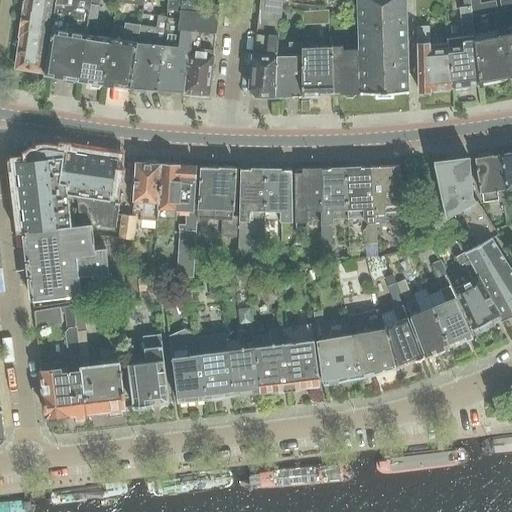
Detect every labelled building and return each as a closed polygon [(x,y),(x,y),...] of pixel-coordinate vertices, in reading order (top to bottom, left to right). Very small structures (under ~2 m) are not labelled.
[(26,0),(26,4),(25,4),(20,36),(21,36),(16,68),(33,71),(37,71),(42,72),(52,0),(26,0)] [(55,0),(45,75),(65,78),(78,80),(86,34),(88,22),(97,24),(100,5),(91,4),(91,0),(55,0)] [(177,29),(180,30),(191,31),(201,32),(216,34),(216,30),(215,30),(217,17),(218,17),(218,14),(219,6),(170,0),(167,0),(166,17),(167,18),(179,19),(177,29)] [(282,9),(283,1),(274,0),(260,0),(259,11),(258,13),(281,15),(282,9)] [(408,92),(409,92),(405,0),(355,0),(357,45),(358,45),(359,83),(359,93),(360,93),(362,93),(375,93),(375,99),(393,98),(393,92),(406,92),(408,92)] [(499,0),(501,12),(511,9),(511,8),(510,0),(499,0)] [(490,14),(498,12),(495,1),(487,2),(490,14)] [(482,16),(490,14),(487,2),(480,3),(482,16)] [(470,5),(470,7),(472,17),(482,16),(480,3),(470,4),(470,5)] [(463,8),(459,8),(461,23),(472,22),(472,18),(470,7),(463,8)] [(328,23),(328,11),(303,12),(302,24),(328,23)] [(281,15),(258,13),(258,14),(259,14),(258,23),(257,23),(257,24),(280,27),(281,15)] [(140,25),(130,88),(135,88),(134,91),(145,92),(146,89),(157,90),(165,34),(167,18),(166,17),(157,16),(156,27),(140,25)] [(125,26),(113,25),(111,37),(105,85),(113,86),(113,85),(130,88),(140,25),(125,22),(125,26)] [(480,84),(479,75),(474,39),(472,22),(461,23),(462,37),(447,39),(447,44),(451,78),(452,87),(454,87),(455,91),(469,89),(469,85),(471,85),(471,83),(476,82),(477,84),(480,84)] [(280,27),(257,24),(257,25),(258,25),(257,34),(256,34),(256,35),(279,37),(279,36),(278,35),(279,27),(280,27)] [(452,87),(451,78),(447,44),(430,45),(430,42),(428,42),(428,40),(429,40),(429,26),(416,26),(418,81),(419,91),(431,90),(430,89),(433,89),(433,93),(450,91),(449,87),(452,87)] [(157,90),(161,94),(161,95),(169,96),(169,95),(174,91),(184,92),(191,31),(180,30),(179,36),(165,34),(157,90)] [(184,92),(186,92),(190,92),(190,93),(193,93),(193,97),(206,98),(206,94),(209,95),(211,74),(214,49),(200,47),(201,32),(191,31),(184,92)] [(214,49),(216,34),(201,32),(200,47),(214,49)] [(511,71),(511,32),(474,39),(479,75),(480,84),(480,85),(482,85),(482,84),(498,81),(498,77),(498,76),(505,75),(505,76),(508,75),(507,72),(511,71)] [(86,34),(78,80),(89,82),(91,87),(99,88),(102,84),(104,84),(105,85),(111,37),(86,34)] [(274,95),(274,96),(275,96),(277,55),(278,48),(279,37),(256,35),(255,45),(255,46),(254,56),(253,57),(254,57),(253,67),(252,66),(252,73),(250,96),(254,96),(254,95),(265,95),(265,96),(268,96),(268,95),(274,95)] [(299,96),(300,96),(300,95),(301,96),(301,95),(301,85),(301,47),(301,43),(289,42),(288,48),(278,48),(277,55),(275,96),(278,95),(280,98),(286,98),(289,95),(292,95),(292,96),(294,96),(294,95),(299,95),(299,96)] [(358,94),(358,84),(357,45),(342,45),(330,46),(331,82),(332,92),(340,92),(340,94),(342,94),(346,97),(352,97),(356,94),(358,94)] [(320,92),(328,92),(327,46),(301,47),(301,85),(301,95),(302,95),(302,96),(320,95),(320,92)] [(115,158),(71,152),(45,148),(29,151),(27,153),(28,161),(15,163),(24,232),(34,231),(72,226),(69,195),(109,201),(115,158)] [(511,152),(501,154),(502,164),(507,191),(511,190),(511,152)] [(509,200),(508,196),(507,191),(502,164),(501,154),(499,154),(500,155),(493,156),(493,155),(490,156),(488,153),(479,154),(478,157),(474,158),(474,159),(475,159),(476,169),(480,193),(482,193),(484,202),(497,200),(498,202),(502,201),(509,200)] [(467,237),(473,247),(492,237),(498,234),(477,199),(476,200),(473,196),(469,159),(463,160),(456,161),(447,161),(447,162),(440,163),(440,162),(434,163),(434,164),(446,218),(459,210),(472,234),(467,237)] [(140,214),(140,219),(157,220),(159,175),(160,165),(157,164),(155,162),(149,162),(146,164),(136,163),(135,173),(132,213),(140,214)] [(186,229),(179,229),(175,286),(194,283),(196,234),(197,218),(198,196),(195,196),(196,167),(185,166),(184,168),(180,168),(180,166),(175,166),(173,163),(167,163),(165,165),(161,165),(160,175),(157,220),(176,222),(176,221),(177,221),(177,211),(187,212),(186,229)] [(385,213),(404,212),(400,176),(400,166),(382,167),(382,166),(371,167),(371,168),(375,224),(386,224),(385,213)] [(198,196),(197,218),(221,220),(220,238),(238,238),(239,218),(232,217),(233,211),(234,211),(236,178),(236,168),(218,167),(218,168),(200,167),(200,177),(198,196)] [(375,224),(371,168),(364,168),(364,167),(346,168),(348,218),(351,218),(362,218),(367,223),(364,230),(365,245),(376,244),(375,224)] [(247,168),(247,169),(242,169),(242,168),(240,168),(240,178),(239,218),(238,238),(238,246),(238,264),(257,264),(259,244),(264,244),(265,221),(266,169),(249,169),(249,168),(247,168)] [(329,224),(334,218),(348,218),(346,168),(328,169),(328,170),(321,170),(320,222),(321,247),(332,246),(332,231),(331,231),(329,224)] [(291,179),(291,173),(291,169),(290,169),(290,170),(284,170),(284,169),(283,169),(283,170),(266,169),(265,221),(279,221),(279,222),(281,222),(281,243),(291,243),(291,258),(290,270),(294,269),(293,229),(292,229),(291,179)] [(295,173),(295,183),(295,222),(320,222),(321,170),(321,169),(303,169),(295,169),(295,173)] [(118,204),(109,202),(109,201),(69,195),(72,226),(92,225),(101,224),(101,226),(114,228),(118,204)] [(511,217),(509,200),(502,201),(506,225),(511,222),(511,217)] [(119,233),(118,239),(134,241),(136,227),(137,217),(121,215),(119,233)] [(33,300),(33,301),(33,300),(42,299),(81,295),(79,276),(84,276),(85,286),(98,284),(97,277),(109,275),(106,248),(95,249),(92,225),(72,226),(34,231),(24,232),(28,264),(29,264),(29,262),(32,261),(33,265),(34,271),(33,271),(34,275),(31,275),(30,273),(29,273),(32,300),(33,300)] [(307,243),(306,229),(293,229),(294,269),(298,269),(298,251),(297,251),(297,243),(307,243)] [(467,237),(457,243),(462,253),(462,254),(465,252),(472,248),(473,247),(467,237)] [(511,269),(492,237),(473,247),(472,248),(465,252),(471,264),(472,265),(477,275),(478,275),(481,281),(499,314),(502,320),(511,315),(511,269)] [(462,254),(456,257),(461,266),(465,264),(467,268),(472,265),(471,264),(465,252),(462,254)] [(448,276),(441,260),(432,264),(439,280),(439,290),(428,295),(427,295),(449,346),(466,339),(466,340),(473,337),(469,328),(446,278),(448,276)] [(448,276),(471,326),(475,335),(494,325),(491,319),(499,314),(481,281),(478,275),(477,275),(472,265),(467,268),(465,264),(461,266),(462,269),(448,276)] [(136,276),(127,277),(130,293),(138,292),(136,276)] [(144,280),(137,281),(138,292),(146,291),(144,280)] [(411,294),(410,293),(405,280),(397,283),(401,296),(403,296),(422,347),(426,356),(433,353),(432,353),(449,346),(427,295),(428,295),(425,289),(411,294)] [(397,283),(387,286),(393,301),(393,309),(381,314),(383,322),(385,328),(393,358),(397,367),(415,359),(416,360),(423,357),(419,348),(400,297),(401,296),(397,283)] [(218,298),(216,286),(208,287),(209,299),(218,298)] [(259,391),(258,381),(253,336),(250,304),(240,305),(242,324),(246,327),(247,331),(239,332),(240,339),(226,341),(225,333),(224,334),(232,395),(259,391)] [(46,413),(46,414),(50,417),(63,415),(66,411),(73,411),(73,413),(73,414),(74,418),(77,420),(84,419),(86,416),(86,412),(77,331),(74,311),(73,305),(64,307),(66,324),(66,331),(65,333),(67,348),(71,351),(72,356),(65,357),(65,362),(50,363),(40,365),(46,413)] [(35,327),(45,326),(61,324),(59,308),(44,311),(34,312),(34,314),(35,314),(36,325),(35,325),(35,327)] [(83,310),(74,311),(77,331),(86,330),(83,310)] [(393,358),(385,328),(383,322),(381,314),(380,310),(351,316),(354,334),(349,335),(359,377),(360,377),(361,377),(361,376),(365,375),(365,376),(374,373),(378,372),(380,372),(380,371),(396,367),(395,367),(393,358)] [(314,313),(313,313),(315,325),(323,324),(321,312),(314,313)] [(300,389),(300,386),(319,384),(312,329),(295,331),(294,326),(281,327),(289,390),(300,389)] [(278,391),(289,390),(281,327),(269,329),(269,334),(253,336),(258,381),(259,391),(278,389),(278,391)] [(125,408),(124,398),(120,361),(89,364),(88,359),(89,359),(86,330),(77,331),(86,412),(98,411),(98,410),(105,409),(105,411),(107,410),(107,414),(110,416),(122,415),(124,411),(124,408),(125,408)] [(184,330),(169,336),(177,401),(204,398),(204,399),(205,398),(197,337),(196,337),(184,330)] [(197,337),(205,398),(232,395),(224,334),(197,337)] [(169,402),(161,335),(151,336),(143,336),(146,361),(128,364),(133,407),(153,405),(153,404),(169,402)] [(322,374),(324,384),(327,383),(329,382),(330,383),(344,380),(359,377),(349,335),(317,340),(322,374)] [(511,436),(487,440),(490,460),(511,457),(511,436)] [(464,443),(404,450),(406,470),(466,463),(464,443)] [(341,458),(282,465),(284,485),(344,478),(341,458)] [(258,468),(198,476),(201,495),(260,488),(258,468)] [(115,486),(56,493),(58,511),(66,511),(118,506),(115,486)] [(33,511),(32,496),(0,499),(0,511),(33,511)]
